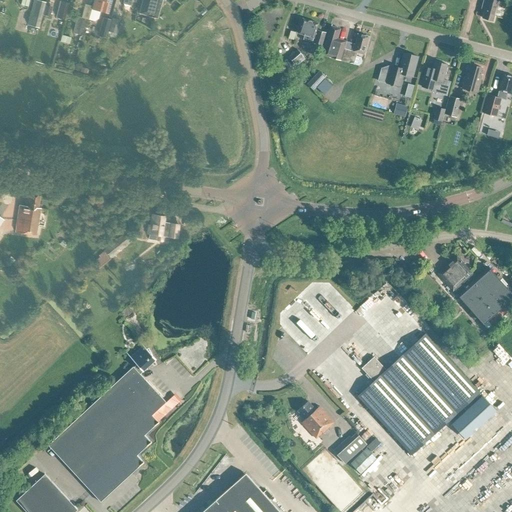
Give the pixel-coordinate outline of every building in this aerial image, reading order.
[(37,28),(41,14),(44,2),(36,0),(32,0),(30,11),(26,25),(37,28)] [(108,2),(108,0),(93,0),(91,8),(105,12),(108,2)] [(140,0),(137,13),(156,18),(160,0),(140,0)] [(492,21),(497,1),(494,0),(483,0),(481,7),(485,8),(482,18),(492,21)] [(63,19),(68,3),(59,1),(55,16),(63,19)] [(52,6),(44,4),(42,14),(49,16),(52,6)] [(82,35),(90,6),(84,4),(80,17),(76,16),(71,32),(82,35)] [(105,38),(107,31),(110,19),(102,17),(97,35),(105,38)] [(116,33),(119,20),(110,17),(110,19),(107,31),(116,33)] [(316,31),(318,23),(302,18),(298,33),(304,35),(303,39),(312,42),(322,45),(326,32),(318,30),(318,31),(316,31)] [(355,43),(346,41),(346,40),(337,38),(340,28),(330,25),(322,54),(358,65),(361,63),(362,60),(361,57),(356,56),(357,52),(364,54),(369,36),(358,33),(355,43)] [(59,41),(69,43),(71,36),(62,33),(59,41)] [(292,63),(302,55),(296,48),(287,56),(292,63)] [(389,70),(381,68),(378,80),(400,86),(404,74),(413,77),(418,56),(403,52),(399,67),(391,65),(389,70)] [(287,69),(290,66),(284,59),(280,62),(286,69),(287,69)] [(421,86),(433,89),(433,91),(446,94),(450,81),(443,79),(447,64),(435,61),(433,68),(427,66),(421,86)] [(480,74),(482,67),(470,64),(468,71),(466,71),(462,88),(477,92),(482,75),(480,74)] [(313,89),(325,77),(318,70),(306,83),(313,89)] [(510,93),(511,85),(511,75),(503,73),(497,96),(488,94),(483,112),(496,116),(501,98),(505,99),(507,93),(510,93)] [(410,82),(406,95),(412,97),(416,84),(410,82)] [(456,117),(461,99),(450,96),(445,114),(456,117)] [(408,106),(396,103),(393,113),(405,117),(408,106)] [(441,125),(445,109),(436,106),(433,119),(434,119),(433,123),(441,125)] [(416,116),(412,126),(420,129),(423,119),(416,116)] [(36,207),(38,195),(25,193),(23,205),(18,205),(14,231),(35,234),(37,224),(39,208),(36,207)] [(175,238),(178,224),(163,221),(164,216),(151,214),(149,225),(147,224),(146,233),(155,235),(154,239),(161,240),(162,236),(175,238)] [(132,241),(125,232),(102,249),(109,258),(132,241)] [(474,278),(470,273),(471,272),(457,256),(438,273),(453,289),(453,288),(483,323),(511,297),(511,293),(487,266),(474,278)] [(129,272),(139,266),(136,260),(125,266),(129,272)] [(460,332),(451,322),(446,327),(455,337),(460,332)] [(479,392),(425,333),(387,368),(385,366),(383,367),(374,357),(362,368),(367,372),(366,374),(372,381),(358,394),(412,453),(479,392)] [(146,349),(138,339),(137,340),(143,346),(131,357),(125,351),(136,364),(133,366),(48,444),(100,501),(131,473),(132,473),(144,462),(143,461),(137,455),(139,452),(139,453),(151,442),(150,441),(144,435),(147,432),(147,433),(159,422),(158,421),(181,400),(175,393),(166,402),(140,373),(156,359),(152,355),(148,348),(146,349)] [(451,424),(465,439),(496,411),(482,395),(451,424)] [(315,408),(308,401),(297,410),(305,418),(301,422),(315,437),(320,432),(321,433),(334,422),(319,406),(316,408),(315,408)] [(367,444),(356,432),(351,437),(349,435),(333,450),(345,464),(367,444)] [(376,437),(367,446),(372,451),(381,443),(376,437)] [(366,447),(350,463),(361,473),(376,458),(366,447)] [(330,472),(323,460),(315,464),(322,476),(330,472)] [(401,485),(413,473),(402,461),(389,473),(401,485)] [(262,491),(245,472),(200,511),(280,511),(268,497),(271,494),(266,488),(262,491)] [(26,511),(74,511),(77,509),(45,474),(16,500),(26,511)]
